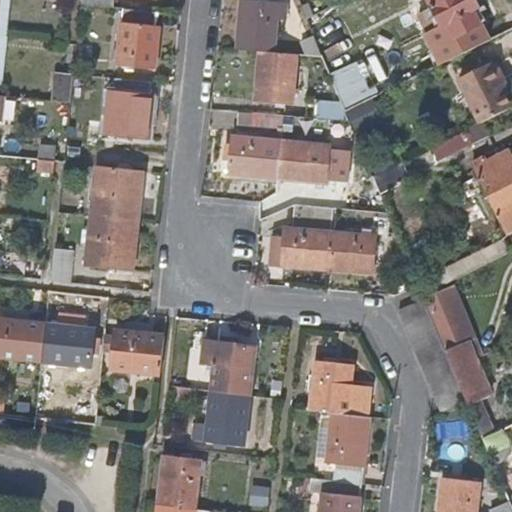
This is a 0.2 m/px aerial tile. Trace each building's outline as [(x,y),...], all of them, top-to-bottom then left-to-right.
[(0,0),(0,39),(6,40),(8,0),(0,0)] [(82,0),(82,5),(117,9),(117,0),(82,0)] [(446,61),(489,40),(473,9),(477,7),(473,0),(430,0),(433,6),(443,25),(446,24),(454,37),(439,44),(446,61)] [(307,4),(300,7),(305,19),(312,16),(307,4)] [(243,6),(239,55),(259,56),(275,58),(280,23),(287,24),(288,12),(243,6)] [(443,25),(433,6),(414,16),(430,48),(439,44),(454,37),(446,24),(443,25)] [(156,28),(158,13),(125,10),(121,50),(116,50),(115,60),(120,61),(120,64),(155,69),(160,28),(156,28)] [(306,48),(310,61),(324,62),(316,44),(306,48)] [(275,58),(259,56),(256,102),(291,106),(296,60),(275,58)] [(335,89),(344,111),(371,97),(378,94),(362,60),(329,75),(335,89)] [(479,123),(509,107),(498,82),(502,80),(492,63),(457,81),(479,123)] [(54,104),(71,106),(74,77),(56,75),(54,104)] [(147,95),(149,82),(117,78),(114,120),(109,120),(109,129),(113,130),(113,134),(148,138),(152,96),(147,95)] [(322,91),(321,107),(344,111),(335,89),(326,88),(325,92),(322,91)] [(382,120),(371,97),(344,111),(351,127),(354,135),(382,120)] [(3,99),(2,110),(15,111),(16,100),(3,99)] [(318,107),(316,124),(327,125),(351,127),(344,111),(321,107),(318,107)] [(282,120),(236,115),(236,128),(276,133),(281,133),(282,120)] [(486,136),(479,123),(463,131),(471,144),(486,136)] [(354,135),(351,127),(327,125),(326,137),(357,141),(354,135)] [(226,174),(276,180),(280,143),(275,143),(231,138),(230,147),(228,146),(226,160),(224,159),(222,161),(220,171),(222,173),(226,173),(226,174)] [(280,143),(276,180),(324,186),(327,149),(280,143)] [(91,162),(92,147),(67,145),(66,159),(91,162)] [(36,163),(55,165),(56,151),(38,149),(36,163)] [(508,239),(511,236),(511,164),(505,168),(499,158),(483,165),(481,161),(472,167),(508,239)] [(54,175),(55,165),(36,163),(35,173),(54,175)] [(408,181),(399,163),(372,177),(379,195),(408,181)] [(93,218),(139,222),(144,174),(98,168),(93,218)] [(477,193),(470,180),(461,185),(467,198),(477,193)] [(270,265),(332,272),(335,237),(338,209),(296,204),(293,231),(285,231),(285,238),(272,237),(270,265)] [(478,252),(492,245),(487,234),(478,214),(429,237),(431,240),(427,242),(432,254),(431,254),(435,263),(475,245),(478,252)] [(134,272),(139,222),(93,218),(91,233),(85,232),(84,254),(88,255),(89,267),(134,272)] [(335,237),(332,272),(372,277),(377,241),(335,237)] [(428,274),(435,290),(510,253),(502,240),(492,245),(478,252),(445,269),(444,265),(428,274)] [(56,252),(53,274),(52,283),(71,285),(74,255),(56,252)] [(453,369),(473,360),(466,344),(473,340),(451,286),(423,299),(425,303),(453,369)] [(441,412),(467,401),(453,369),(425,303),(400,313),(441,412)] [(0,322),(29,326),(29,317),(0,313),(0,322)] [(59,329),(45,328),(41,364),(57,366),(56,374),(86,377),(87,370),(90,370),(94,333),(95,320),(60,315),(59,329)] [(0,359),(41,364),(45,328),(29,326),(0,322),(0,359)] [(160,378),(164,342),(115,336),(105,335),(102,354),(113,355),(112,372),(160,378)] [(360,342),(345,340),(343,354),(359,356),(360,342)] [(211,397),(248,402),(253,353),(204,347),(201,377),(212,379),(211,397)] [(467,401),(467,404),(482,438),(494,433),(495,432),(490,421),(486,422),(479,403),(490,398),(473,360),(453,369),(467,401)] [(317,364),(312,414),(335,417),(370,421),(373,393),(352,391),(354,369),(317,364)] [(190,384),(173,383),(172,393),(177,393),(188,395),(190,384)] [(50,390),(50,397),(64,398),(65,391),(50,390)] [(511,399),(508,391),(490,398),(479,403),(486,422),(490,421),(495,432),(511,424),(511,399)] [(188,395),(177,393),(176,405),(192,407),(193,395),(188,395)] [(46,426),(61,428),(64,398),(50,397),(49,397),(46,426)] [(243,450),(248,402),(211,397),(207,432),(194,430),(193,444),(213,447),(213,452),(222,452),(222,448),(243,450)] [(335,483),(363,486),(367,453),(370,421),(335,417),(333,434),(331,451),(326,451),(324,459),(330,459),(330,463),(329,465),(337,467),(335,483)] [(331,451),(333,434),(320,431),(316,461),(330,463),(330,459),(324,459),(326,451),(331,451)] [(503,451),(494,433),(482,438),(490,457),(503,451)] [(164,462),(158,511),(162,511),(195,511),(198,479),(206,481),(207,468),(194,465),(194,460),(183,459),(183,464),(164,462)] [(335,483),(314,480),(313,495),(325,496),(323,511),(360,511),(363,486),(335,483)] [(297,485),(287,484),(287,495),(296,496),(297,485)] [(447,511),(485,511),(488,489),(451,484),(447,511)] [(271,509),(273,490),(255,487),(253,507),(271,509)] [(493,511),(511,511),(511,509),(507,498),(490,505),(493,511)]
